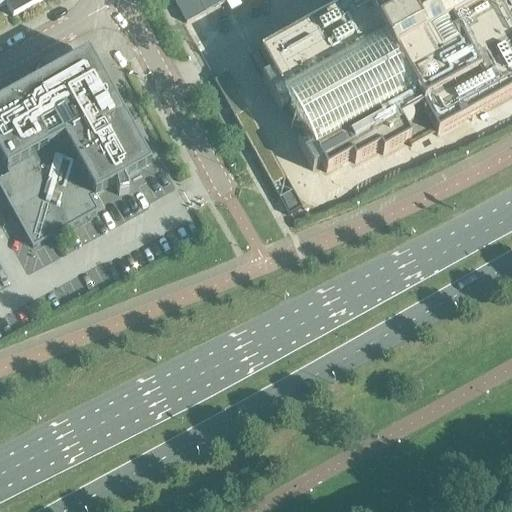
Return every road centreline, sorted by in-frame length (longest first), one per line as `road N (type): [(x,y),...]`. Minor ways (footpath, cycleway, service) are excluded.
road 1 (secondary): [(511,210),(0,474)]
road 2 (secondary): [(60,511),(511,263)]
road 3 (unclassified): [(220,183),(119,0)]
road 4 (unclassified): [(116,0),(0,68)]
